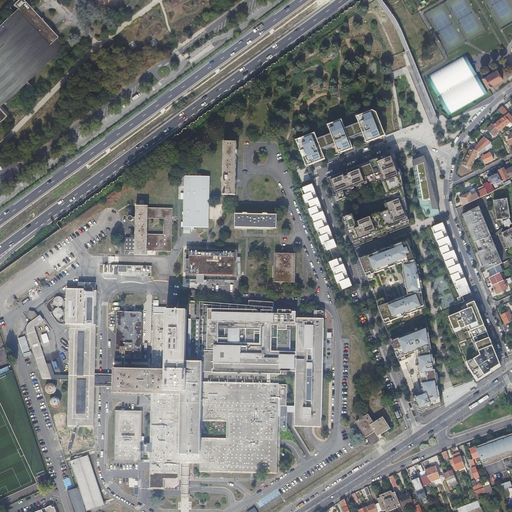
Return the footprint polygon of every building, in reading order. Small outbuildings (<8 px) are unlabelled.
[(59,36),(25,0),(18,0),(13,5),(17,10),(0,25),(0,122),(10,114),(2,106),(66,46),(58,37),(59,36)] [(466,54),(427,78),(450,116),(488,93),(466,54)] [(497,70),(483,78),(489,88),(503,79),(497,70)] [(511,116),(510,115),(502,106),(498,109),(505,116),(510,122),(511,124),(511,116)] [(296,140),(306,166),(325,159),(322,151),(333,146),(333,144),(335,143),(339,153),(353,148),(349,138),(351,137),(352,139),(363,135),(366,143),(386,135),(377,113),(376,112),(370,108),(315,129),(311,134),(296,140)] [(499,130),(510,122),(505,116),(493,125),(499,130)] [(494,136),(499,130),(493,125),(492,124),(487,129),(494,136)] [(479,152),(485,147),(492,142),(485,136),(474,150),(478,151),(479,152)] [(492,142),(496,151),(504,147),(499,137),(492,142)] [(222,193),(236,194),(237,153),(238,153),(238,149),(237,148),(237,140),(224,140),(223,177),(221,177),(221,182),(223,182),(222,193)] [(473,162),(478,151),(474,150),(471,148),(466,158),(467,159),(464,165),(469,168),(473,162)] [(482,158),(485,164),(494,160),(490,152),(481,156),(482,158)] [(327,178),(335,198),(382,180),(383,182),(390,200),(388,201),(384,202),(387,211),(354,224),(354,225),(352,226),(352,224),(346,226),(354,247),(358,246),(373,240),(372,239),(377,236),(378,238),(388,235),(387,233),(389,232),(390,234),(410,226),(401,176),(397,165),(393,154),(379,160),(378,158),(347,170),(347,172),(340,175),(339,173),(327,178)] [(426,155),(412,160),(413,166),(425,162),(429,174),(433,172),(426,155)] [(425,162),(413,166),(420,207),(425,220),(434,217),(439,214),(437,199),(434,179),(432,179),(429,174),(425,162)] [(504,168),(498,171),(499,174),(501,179),(502,181),(509,178),(506,171),(504,168)] [(497,185),(499,188),(505,186),(503,184),(502,181),(501,179),(499,174),(494,176),(495,178),(497,181),(492,183),(494,187),(497,185)] [(184,178),(183,229),(206,229),(209,229),(210,178),(184,178)] [(487,182),(483,184),(485,189),(488,194),(494,191),(490,181),(488,182),(489,183),(488,184),(487,182)] [(383,182),(381,183),(388,201),(390,200),(383,182)] [(312,184),(300,189),(322,244),(334,240),(312,184)] [(459,197),(463,206),(488,194),(485,189),(472,195),(471,192),(459,197)] [(508,199),(495,200),(498,220),(511,218),(508,199)] [(131,205),(131,218),(131,221),(131,238),(121,238),(121,250),(131,251),(131,255),(143,255),(143,251),(167,251),(168,208),(143,207),(143,206),(131,205)] [(476,210),(462,217),(484,272),(487,270),(498,265),(476,210)] [(277,227),(277,214),(248,213),(248,212),(243,212),(243,213),(235,213),(235,226),(277,227)] [(437,225),(431,228),(459,297),(462,296),(471,292),(443,223),(437,225)] [(511,228),(503,233),(511,251),(511,250),(511,228)] [(376,304),(387,332),(426,318),(411,229),(359,249),(355,250),(364,274),(389,264),(401,295),(376,304)] [(334,240),(322,244),(325,251),(336,246),(334,240)] [(237,273),(237,250),(210,249),(187,248),(186,278),(207,278),(237,279),(237,273)] [(296,253),(275,252),(274,281),(295,282),(296,253)] [(334,260),(329,262),(332,269),(344,265),(341,258),(334,260)] [(118,264),(118,271),(127,271),(127,267),(132,267),(131,272),(149,272),(148,276),(151,276),(152,265),(118,264)] [(500,264),(498,265),(487,270),(488,272),(487,272),(490,277),(499,273),(503,271),(500,264)] [(344,265),(332,269),(340,290),(345,288),(352,285),(344,265)] [(489,278),(492,286),(503,281),(499,273),(489,278)] [(503,281),(492,286),(496,294),(507,289),(503,281)] [(75,290),(63,290),(62,325),(67,326),(66,377),(66,381),(66,427),(76,428),(75,435),(77,435),(78,428),(92,428),(92,387),(93,373),(93,291),(92,291),(92,286),(75,286),(75,290)] [(59,305),(61,304),(62,303),(62,301),(62,299),(61,298),(60,296),(59,296),(57,295),(56,296),(54,296),(53,297),(52,299),(52,301),(52,302),(53,304),(55,305),(56,305),(58,305),(59,305)] [(191,318),(195,318),(196,301),(190,300),(178,299),(178,309),(185,309),(186,303),(190,303),(191,303),(191,318)] [(249,299),(249,305),(266,307),(266,309),(274,310),(274,302),(261,300),(249,299)] [(308,427),(321,427),(323,372),(323,359),(324,318),(318,318),(314,318),(297,317),(297,320),(296,320),(296,311),(293,310),(292,315),(291,315),(291,309),(278,309),(278,310),(274,310),(266,309),(266,307),(249,305),(196,301),(195,318),(191,318),(190,318),(188,318),(188,355),(201,354),(201,381),(279,383),(279,371),(296,371),(294,426),(308,427)] [(462,311),(448,317),(469,368),(475,378),(477,380),(500,366),(475,302),(461,307),(462,311)] [(59,316),(61,315),(61,314),(62,312),(62,311),(61,309),(60,308),(59,307),(57,307),(55,307),(54,308),(53,309),(52,310),(52,312),(52,314),(53,315),(54,316),(56,317),(58,317),(59,316)] [(165,313),(152,313),(151,364),(151,368),(150,394),(173,395),(172,455),(178,455),(178,464),(182,464),(186,464),(188,464),(189,464),(193,464),(193,457),(201,457),(201,437),(201,434),(201,420),(201,381),(201,354),(188,355),(185,355),(185,309),(178,309),(165,309),(165,313)] [(314,318),(318,318),(318,315),(322,315),(323,315),(324,314),(324,313),(324,312),(324,311),(323,310),(322,310),(314,310),(314,318)] [(511,319),(511,314),(511,315),(510,314),(508,310),(504,312),(505,313),(501,315),(505,323),(511,319)] [(66,381),(66,377),(52,377),(48,366),(44,366),(31,328),(40,322),(36,316),(34,317),(31,313),(25,311),(25,316),(29,322),(26,324),(25,326),(24,327),(23,329),(23,331),(23,334),(40,381),(66,381)] [(117,311),(115,312),(113,358),(127,358),(127,362),(127,364),(127,368),(130,368),(130,364),(130,362),(130,358),(141,358),(142,313),(140,311),(117,311)] [(426,318),(387,332),(399,362),(404,360),(416,392),(411,393),(418,412),(441,403),(439,391),(426,318)] [(511,319),(505,323),(500,326),(503,331),(511,327),(511,319)] [(0,369),(0,375),(10,371),(8,366),(0,369)] [(150,394),(151,368),(130,368),(127,368),(113,368),(113,373),(113,388),(113,393),(148,394),(150,394)] [(102,373),(93,373),(92,387),(101,387),(113,388),(113,373),(107,373),(102,373)] [(279,383),(201,381),(201,420),(227,421),(227,438),(201,437),(201,457),(193,457),(193,464),(200,464),(200,473),(277,475),(277,443),(279,399),(280,399),(280,406),(286,406),(287,384),(279,383)] [(54,391),(55,390),(56,388),(56,387),(55,385),(54,383),(53,382),(51,382),(49,382),(48,382),(46,384),(45,385),(45,387),(45,389),(46,391),(47,392),(49,393),(51,393),(53,392),(54,391)] [(173,395),(150,394),(150,445),(150,453),(149,463),(153,464),(157,464),(161,464),(178,464),(178,455),(172,455),(173,395)] [(59,405),(60,403),(61,402),(61,400),(60,398),(59,396),(58,395),(56,395),(54,395),(52,396),(51,397),(50,398),(49,400),(50,402),(51,404),(52,405),(54,406),(55,406),(57,406),(59,405)] [(141,411),(114,411),(113,463),(123,463),(141,463),(141,453),(141,445),(141,437),(141,411)] [(368,414),(355,422),(365,437),(374,431),(377,436),(389,428),(382,416),(373,422),(368,414)] [(58,431),(65,429),(60,415),(54,417),(58,431)] [(480,460),(483,466),(494,462),(500,460),(500,459),(510,455),(511,456),(511,455),(511,432),(503,436),(503,435),(487,441),(486,441),(486,442),(475,446),(479,456),(480,460)] [(475,446),(469,448),(472,458),(474,457),(476,461),(480,460),(479,456),(475,446)] [(454,457),(449,459),(453,469),(464,465),(460,455),(459,452),(453,454),(454,457)] [(87,456),(69,462),(78,488),(87,511),(104,505),(87,456)] [(472,458),(469,459),(472,467),(470,468),(474,477),(479,475),(472,458)] [(153,464),(149,463),(149,480),(164,481),(179,481),(180,464),(161,464),(157,464),(153,464)] [(189,483),(189,464),(188,464),(186,464),(182,464),(181,499),(185,499),(188,499),(189,490),(189,483)] [(435,466),(425,470),(429,481),(440,477),(435,466)] [(445,477),(449,487),(451,487),(449,482),(455,480),(451,470),(443,473),(445,477)] [(397,485),(393,475),(388,477),(393,487),(397,485)] [(423,488),(419,477),(411,480),(415,491),(419,500),(426,497),(423,488)] [(164,481),(149,480),(149,491),(164,491),(164,481)] [(476,498),(479,496),(478,492),(484,490),(483,487),(473,490),(476,498)] [(86,511),(87,511),(78,488),(66,492),(73,511),(86,511)] [(399,504),(394,491),(377,498),(382,510),(385,509),(386,511),(397,507),(396,505),(399,504)] [(410,497),(408,492),(402,495),(407,505),(413,503),(411,500),(411,499),(410,497)] [(407,505),(402,495),(398,497),(403,509),(407,507),(406,506),(407,505)] [(340,501),(344,511),(349,511),(348,507),(345,500),(344,498),(340,501)] [(414,499),(411,500),(413,503),(416,511),(421,511),(419,504),(416,505),(415,504),(414,499)] [(466,504),(457,508),(458,511),(463,511),(479,506),(478,501),(477,500),(466,504)] [(374,503),(366,506),(368,511),(376,511),(377,511),(374,503)]
